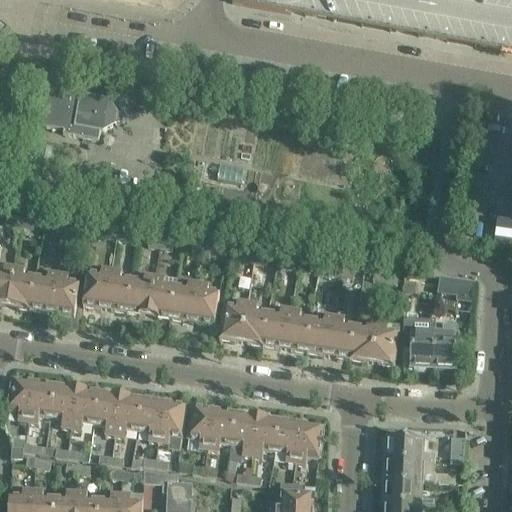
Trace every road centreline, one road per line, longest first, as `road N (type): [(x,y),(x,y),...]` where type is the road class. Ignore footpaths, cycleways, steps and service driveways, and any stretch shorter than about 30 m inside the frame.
road 1 (residential): [(348,397),(0,348)]
road 2 (unclassified): [(511,95),(206,36)]
road 3 (unclassified): [(206,36),(28,0)]
road 4 (residential): [(493,407),(507,285),(492,268)]
road 5 (residential): [(493,407),(348,397)]
